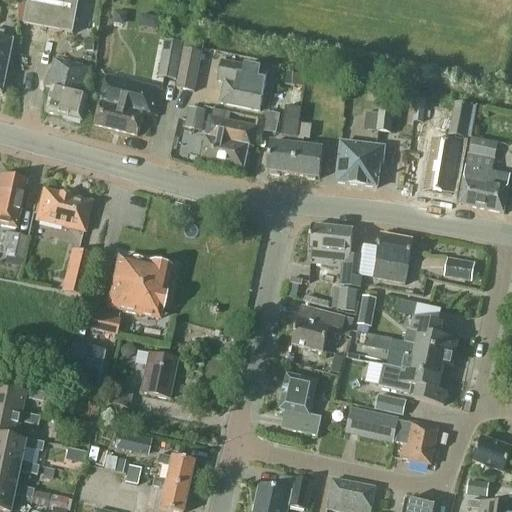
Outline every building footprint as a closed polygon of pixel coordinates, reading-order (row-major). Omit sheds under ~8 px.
[(28,0),(23,27),(72,36),(79,3),(79,0),(28,0)] [(14,42),(4,40),(5,33),(0,32),(0,93),(3,94),(14,42)] [(158,78),(175,81),(181,44),(164,41),(158,78)] [(175,91),(194,94),(203,46),(185,42),(175,91)] [(85,97),(92,68),(55,60),(48,88),(54,89),(48,114),(84,122),(89,98),(85,97)] [(222,85),(218,107),(258,115),(265,83),(258,81),(261,69),(245,66),(245,69),(220,64),(216,84),(222,85)] [(157,118),(164,92),(108,77),(95,126),(139,138),(145,115),(157,118)] [(414,104),(413,124),(433,126),(435,105),(414,104)] [(378,105),(376,134),(393,135),(396,107),(378,105)] [(454,105),(448,136),(470,141),(476,110),(454,105)] [(269,174),(294,176),(300,126),(302,110),(285,108),(282,137),(287,138),(286,146),(272,144),(269,174)] [(177,122),(176,127),(184,129),(184,130),(201,134),(205,112),(188,109),(186,120),(180,119),(177,122)] [(263,140),(264,133),(266,120),(258,119),(256,129),(228,123),(229,115),(213,111),(211,120),(210,120),(201,163),(245,172),(249,149),(256,150),(258,139),(263,140)] [(268,113),(266,120),(264,133),(277,135),(281,116),(268,113)] [(311,127),(300,126),(294,176),(320,178),(324,150),(303,148),(304,140),(309,140),(311,127)] [(495,161),(498,144),(472,139),(469,156),(495,161)] [(452,199),(461,146),(432,141),(423,194),(452,199)] [(382,166),(384,149),(341,144),(336,184),(377,188),(380,166),(382,166)] [(511,176),(492,173),(489,172),(470,169),(466,168),(460,202),(469,204),(469,208),(504,214),(511,176)] [(0,226),(16,230),(27,183),(0,177),(0,178),(0,226)] [(85,234),(92,204),(71,198),(68,194),(63,193),(59,196),(43,192),(35,223),(85,234)] [(347,268),(344,290),(357,291),(359,291),(361,278),(356,278),(358,268),(349,267),(350,259),(351,259),(353,231),(311,227),(309,252),(312,253),(310,265),(347,268)] [(22,263),(27,239),(3,234),(0,249),(6,250),(4,259),(22,263)] [(380,237),(374,273),(372,281),(405,287),(413,242),(380,237)] [(92,256),(70,251),(60,293),(82,298),(92,256)] [(108,311),(137,317),(136,322),(156,326),(157,321),(158,322),(161,311),(165,311),(168,297),(164,296),(169,271),(119,260),(108,311)] [(474,264),(452,261),(449,279),(471,283),(474,264)] [(344,290),(338,289),(336,311),(355,313),(357,291),(344,290)] [(368,336),(369,329),(371,330),(377,301),(362,298),(356,327),(358,327),(356,334),(368,336)] [(353,322),(346,320),(302,309),(299,321),(298,321),(292,347),(323,355),(328,334),(348,339),(353,322)] [(91,315),(88,332),(115,337),(118,322),(91,315)] [(403,344),(455,356),(458,342),(440,338),(443,325),(413,319),(411,331),(406,330),(403,344)] [(378,351),(380,339),(380,338),(368,336),(356,334),(355,343),(366,345),(365,349),(378,351)] [(455,356),(403,344),(400,357),(405,358),(402,371),(441,380),(444,367),(452,369),(455,356)] [(131,346),(126,345),(120,350),(119,354),(123,359),(128,360),(134,356),(135,351),(131,346)] [(65,385),(96,393),(105,354),(74,346),(65,385)] [(176,362),(148,356),(136,353),(134,365),(146,368),(140,395),(168,401),(176,362)] [(438,392),(441,380),(402,371),(382,366),(377,388),(409,395),(411,387),(417,388),(414,401),(443,408),(446,394),(438,392)] [(317,438),(321,419),(311,417),(318,383),(288,377),(280,412),(286,413),(282,431),(317,438)] [(0,389),(0,416),(19,420),(20,417),(23,401),(42,405),(44,396),(24,392),(23,395),(0,389)] [(105,404),(129,410),(132,397),(108,392),(105,404)] [(402,418),(406,403),(377,396),(374,412),(402,418)] [(408,424),(408,426),(398,424),(399,421),(351,411),(346,435),(393,445),(394,443),(403,446),(400,461),(430,467),(438,430),(408,424)] [(38,420),(20,417),(19,420),(0,416),(0,440),(14,443),(18,425),(36,429),(38,420)] [(122,434),(118,450),(146,456),(150,440),(122,434)] [(0,440),(0,465),(19,469),(20,465),(23,452),(40,456),(43,446),(23,441),(22,445),(14,443),(0,440)] [(472,463),(511,478),(511,458),(510,458),(511,451),(510,451),(481,440),(472,463)] [(169,469),(165,483),(165,485),(187,490),(194,464),(170,459),(170,460),(158,457),(156,466),(169,469)] [(19,469),(0,465),(0,489),(13,493),(14,489),(17,474),(36,478),(38,469),(20,465),(19,469)] [(127,467),(125,476),(138,479),(140,470),(127,467)] [(53,471),(44,469),(42,478),(51,481),(53,471)] [(138,479),(125,476),(123,485),(136,487),(138,479)] [(286,511),(287,510),(298,511),(308,511),(314,484),(280,477),(277,490),(260,486),(255,511),(286,511)] [(160,511),(182,511),(187,490),(165,485),(165,483),(153,480),(151,488),(164,491),(159,511),(160,511)] [(371,511),(376,490),(331,482),(325,511),(371,511)] [(466,496),(487,499),(489,486),(468,483),(466,496)] [(33,493),(14,489),(13,493),(0,489),(0,511),(9,511),(12,498),(31,502),(33,493)] [(434,511),(435,508),(406,501),(403,511),(434,511)] [(474,511),(511,511),(511,507),(469,503),(468,511),(474,511)]
